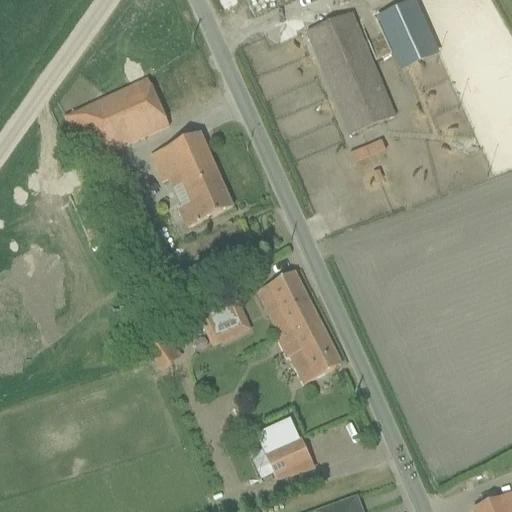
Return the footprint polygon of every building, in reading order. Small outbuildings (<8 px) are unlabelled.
[(331,0),(335,8),(355,0),(331,0)] [(414,10),(380,23),(401,70),(434,55),(414,10)] [(352,16),(306,36),(348,140),(395,119),(352,16)] [(64,121),(86,167),(168,129),(147,83),(64,121)] [(185,232),(231,212),(198,137),(149,159),(161,187),(167,184),(179,210),(176,212),(185,232)] [(116,234),(138,223),(111,166),(89,177),(116,234)] [(214,284),(201,263),(150,296),(163,315),(190,299),(190,300),(214,284)] [(303,388),(341,369),(293,276),(254,295),(278,341),(276,341),(286,360),(288,359),(303,388)] [(211,351),(251,333),(232,292),(192,310),(195,316),(197,315),(201,323),(199,324),(211,351)] [(141,349),(160,375),(182,360),(171,345),(169,346),(161,335),(141,349)] [(276,485),(314,474),(300,443),(299,444),(289,422),(256,437),(276,485)] [(260,483),(271,478),(260,453),(249,459),(260,483)] [(511,511),(511,496),(472,511),(511,511)] [(360,511),(356,500),(323,511),(360,511)]
